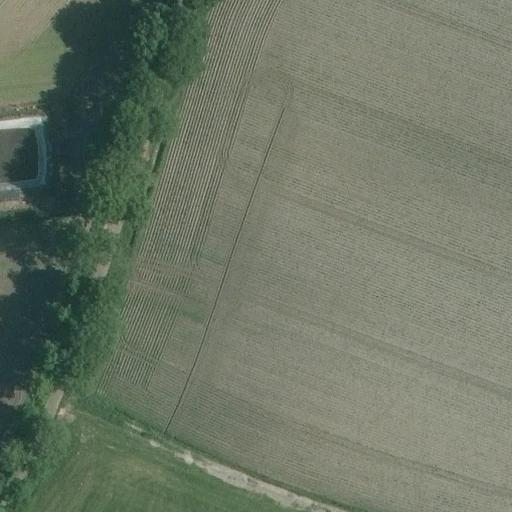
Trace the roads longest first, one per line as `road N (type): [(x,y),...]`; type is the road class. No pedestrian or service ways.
road 1 (unclassified): [(0,509),(40,463),(196,0)]
road 2 (track): [(162,98),(106,95),(88,116),(78,181),(64,191),(0,200)]
